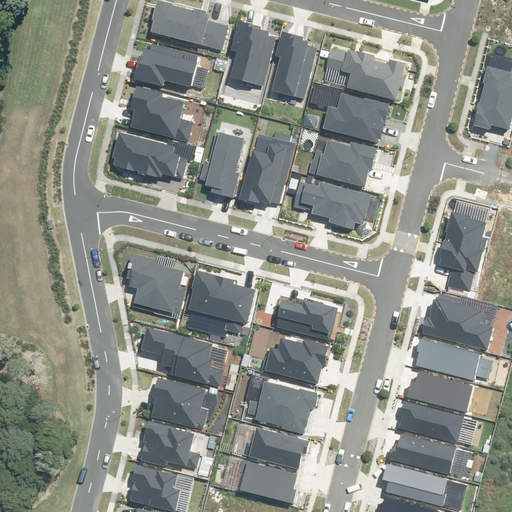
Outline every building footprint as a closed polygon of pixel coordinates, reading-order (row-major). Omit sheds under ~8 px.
[(240,286),(231,284),(226,305),(234,307),(240,286)] [(424,330),(490,347),(496,325),(482,321),(486,308),(461,301),(462,296),(441,291),(439,296),(437,295),(431,316),(428,315),(424,330)] [(0,314),(9,304),(0,296),(0,314)] [(484,352),(425,337),(418,363),(477,378),(484,352)] [(477,382),(421,368),(418,379),(414,378),(410,393),(470,409),(477,382)] [(467,414),(407,399),(400,425),(460,440),(467,414)] [(460,445),(404,431),(401,442),(397,440),(392,456),(453,471),(460,445)] [(450,476),(390,461),(385,477),(391,478),(389,488),(447,503),(450,490),(447,490),(450,476)] [(441,511),(443,508),(387,494),(384,504),(380,503),(377,511),(441,511)]
